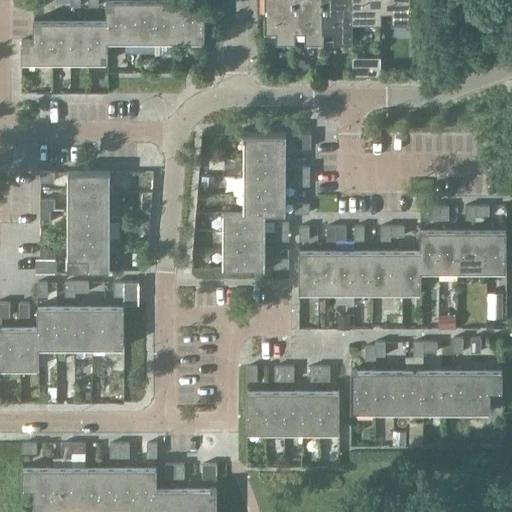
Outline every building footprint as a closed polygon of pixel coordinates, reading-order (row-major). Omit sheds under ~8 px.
[(107,40),(125,40),(125,19),(137,19),(136,0),(105,0),(106,19),(106,40),(107,40)] [(125,40),(155,40),(154,0),(136,0),(137,19),(125,19),(125,40)] [(185,19),(184,0),(154,0),(155,40),(173,40),(173,19),(185,19)] [(173,40),(204,40),(203,0),(184,0),(185,19),(173,19),(173,40)] [(294,0),(264,0),(265,29),(277,29),(276,37),(276,40),(294,40),(294,0)] [(323,0),(294,0),(294,40),(295,40),(295,38),(295,30),(305,30),(305,38),(305,40),(323,40),(323,38),(323,29),(323,0)] [(351,0),(323,0),(323,29),(334,29),(334,38),(334,40),(352,40),(352,20),(352,19),(352,9),(351,0)] [(351,0),(352,9),(352,19),(352,20),(380,20),(380,0),(351,0)] [(380,0),(380,20),(410,20),(409,0),(380,0)] [(21,60),(52,60),(52,19),(33,19),(33,39),(21,39),(21,60)] [(52,60),(70,60),(70,19),(52,19),(52,60)] [(70,60),(88,60),(88,19),(70,19),(70,60)] [(107,60),(107,40),(106,40),(106,19),(88,19),(88,60),(107,60)] [(106,76),(105,93),(126,94),(127,76),(106,76)] [(285,157),(285,138),(285,133),(243,133),(243,156),(285,157)] [(296,147),(310,147),(310,133),(296,133),(296,147)] [(285,175),(285,157),(243,156),(243,175),(285,175)] [(295,175),(309,175),(308,165),(295,165),(295,175)] [(53,180),(53,171),(39,171),(39,180),(53,180)] [(108,190),(108,171),(67,171),(67,190),(108,190)] [(285,193),(285,175),(243,175),(243,192),(285,193)] [(309,184),(309,175),(295,175),(295,184),(309,184)] [(109,220),(108,190),(67,190),(67,208),(88,208),(88,220),(109,220)] [(285,212),(285,193),(243,192),(243,211),(264,211),(265,212),(285,212)] [(53,198),(40,198),(40,208),(50,208),(53,208),(53,198)] [(295,203),(295,212),(309,212),(309,203),(295,203)] [(429,218),(439,218),(438,204),(429,204),(429,218)] [(438,204),(439,218),(448,218),(448,204),(438,204)] [(475,218),(475,204),(465,204),(465,218),(475,218)] [(483,204),(475,204),(475,218),(483,218),(483,204)] [(40,208),(40,222),(50,222),(50,208),(40,208)] [(109,238),(109,220),(88,220),(88,208),(67,208),(67,238),(109,238)] [(265,230),(265,212),(264,211),(243,211),(223,211),(223,230),(265,230)] [(274,230),(288,230),(288,220),(274,220),(274,230)] [(299,225),(299,239),(308,239),(308,225),(299,225)] [(326,239),(335,239),(335,225),(326,225),(326,239)] [(335,225),(335,239),(345,239),(345,225),(335,225)] [(363,225),(354,225),(354,239),(363,239),(363,225)] [(390,239),(390,225),(380,225),(380,239),(390,239)] [(403,235),(404,225),(390,225),(390,239),(390,235),(403,235)] [(421,270),(439,270),(439,228),(420,228),(420,249),(421,270)] [(439,270),(457,270),(457,228),(439,228),(439,270)] [(457,270),(487,270),(487,249),(475,249),(475,228),(457,228),(457,270)] [(487,270),(506,270),(506,228),(475,228),(475,249),(487,249),(487,270)] [(223,248),(265,248),(265,230),(223,230),(223,248)] [(274,239),(288,239),(288,230),(274,230),(274,239)] [(109,269),(109,238),(67,238),(67,256),(65,256),(65,272),(88,272),(88,269),(109,269)] [(39,259),(36,259),(37,272),(54,272),(54,259),(53,259),(53,247),(40,247),(39,259)] [(265,267),(265,248),(223,248),(223,267),(265,267)] [(299,290),(318,290),(317,249),(299,249),(299,290)] [(318,290),(336,290),(335,249),(317,249),(318,290)] [(336,290),(354,290),(354,249),(335,249),(336,290)] [(354,290),(372,290),(372,249),(354,249),(354,290)] [(372,290),(402,290),(401,269),(390,269),(390,249),(372,249),(372,290)] [(421,290),(421,270),(420,249),(390,249),(390,269),(401,269),(402,290),(421,290)] [(288,267),(288,257),(274,257),(274,267),(288,267)] [(37,294),(47,294),(47,281),(37,281),(37,294)] [(73,291),(73,281),(64,281),(64,295),(73,295),(73,291)] [(88,281),(73,281),(73,291),(88,291),(88,281)] [(123,295),(123,281),(113,281),(113,295),(123,295)] [(137,303),(137,281),(123,281),(123,295),(123,303),(137,303)] [(0,301),(0,315),(9,315),(9,301),(0,301)] [(28,315),(29,301),(19,301),(18,315),(28,315)] [(56,346),(55,305),(37,305),(36,326),(37,325),(37,346),(38,346),(56,346)] [(74,346),(73,305),(55,305),(56,346),(74,346)] [(104,325),(104,305),(73,305),(74,346),(91,346),(91,325),(104,325)] [(91,346),(122,346),(122,305),(104,305),(104,325),(91,325),(91,346)] [(19,326),(0,326),(0,325),(0,366),(19,367),(19,326)] [(38,367),(38,346),(37,346),(37,325),(36,326),(19,326),(19,367),(38,367)] [(480,336),(470,336),(470,350),(480,350),(480,336)] [(453,337),(453,341),(453,350),(462,350),(462,337),(453,337)] [(374,341),(374,344),(374,358),(375,358),(375,355),(384,355),(384,341),(374,341)] [(413,355),(422,354),(422,350),(422,341),(413,341),(413,355)] [(436,341),(422,341),(422,350),(436,350),(436,341)] [(365,358),(374,358),(374,344),(365,344),(365,358)] [(256,379),(256,366),(256,365),(246,365),(246,379),(256,379)] [(274,379),(284,379),(283,365),(274,365),(274,379)] [(293,379),(293,366),(293,365),(283,365),(284,379),(293,379)] [(320,379),(320,365),(309,365),(309,379),(320,379)] [(329,379),(329,366),(329,365),(320,365),(320,379),(329,379)] [(350,410),(375,410),(374,368),(350,368),(350,410)] [(375,410),(393,410),(393,389),(405,389),(404,368),(374,368),(375,410)] [(393,410),(423,409),(422,368),(404,368),(405,389),(393,389),(393,410)] [(423,409),(441,409),(441,389),(453,389),(453,368),(422,368),(423,409)] [(441,409),(471,409),(470,368),(453,368),(453,389),(441,389),(441,409)] [(471,409),(490,409),(490,390),(502,390),(502,368),(470,368),(471,409)] [(246,430),(266,430),(265,389),(246,389),(246,430)] [(266,430),(284,430),(284,389),(265,389),(266,430)] [(284,430),(302,430),(302,389),(284,389),(284,430)] [(302,430),(320,430),(320,389),(302,389),(302,430)] [(320,430),(339,430),(339,389),(320,389),(320,430)] [(22,442),(22,452),(36,452),(36,442),(22,442)] [(71,443),(71,452),(84,452),(84,442),(71,443)] [(119,442),(109,442),(109,456),(119,456),(119,442)] [(128,442),(119,442),(119,456),(128,456),(128,442)] [(156,442),(146,442),(146,456),(156,456),(156,442)] [(61,443),(61,456),(71,456),(71,452),(71,443),(61,443)] [(164,477),(173,477),(173,463),(164,463),(164,477)] [(173,463),(173,477),(183,477),(183,463),(173,463)] [(202,463),(202,477),(216,477),(216,463),(202,463)] [(53,507),(53,466),(22,466),(22,487),(34,487),(34,507),(53,507)] [(70,487),(71,466),(53,466),(53,507),(83,507),(83,487),(70,487)] [(101,507),(101,466),(71,466),(70,487),(83,487),(83,507),(101,507)] [(119,507),(119,466),(101,466),(101,507),(119,507)] [(137,507),(137,466),(119,466),(119,507),(137,507)] [(155,487),(156,487),(156,466),(137,466),(137,507),(155,507),(155,487)] [(173,511),(174,487),(156,487),(155,487),(155,507),(154,511),(173,511)] [(191,511),(191,487),(174,487),(173,511),(191,511)] [(216,511),(216,487),(191,487),(191,511),(216,511)]
